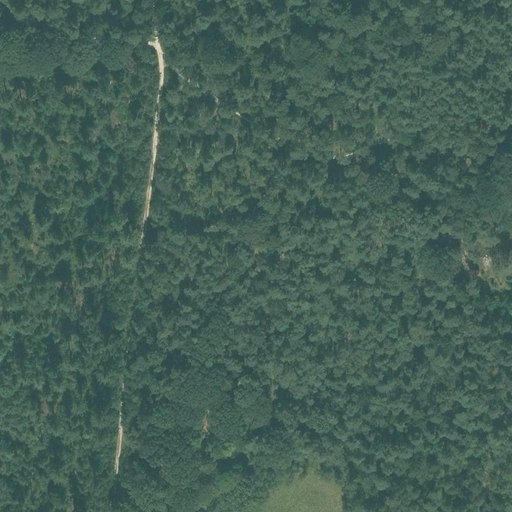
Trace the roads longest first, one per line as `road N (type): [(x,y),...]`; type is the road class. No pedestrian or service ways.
road 1 (track): [(104,511),(163,60)]
road 2 (track): [(511,122),(478,147),(385,141),(326,158),(239,115),(163,60)]
road 3 (track): [(0,29),(155,39)]
